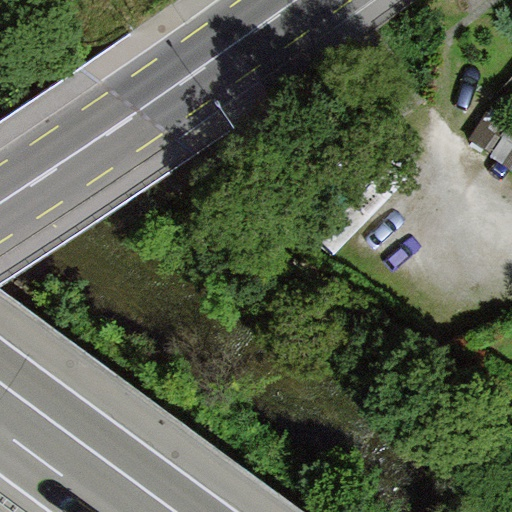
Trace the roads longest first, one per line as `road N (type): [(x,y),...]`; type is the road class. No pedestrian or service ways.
road 1 (primary): [(0,202),(295,0)]
road 2 (motorway): [(143,511),(0,406)]
